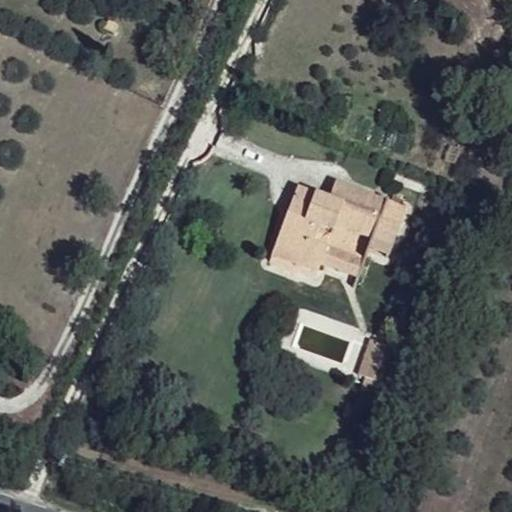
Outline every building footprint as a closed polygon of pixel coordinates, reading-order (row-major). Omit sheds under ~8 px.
[(331,200),(298,187),(276,250),(300,258),(296,267),(320,276),(328,247),(316,243),(323,229),(325,221),(340,227),(375,242),(394,248),(409,209),(404,207),(392,203),(337,182),(331,200)] [(394,197),(392,203),(404,207),(405,202),(394,197)] [(340,227),(325,221),(323,229),(337,236),(340,227)] [(394,248),(375,242),(372,253),(390,259),(394,248)] [(368,261),(328,247),(322,269),(362,282),(368,261)] [(300,258),(276,250),(273,260),(296,267),(300,258)] [(385,345),(372,341),(361,378),(383,386),(388,371),(378,368),(385,345)] [(395,348),(385,345),(378,368),(388,371),(395,348)]
